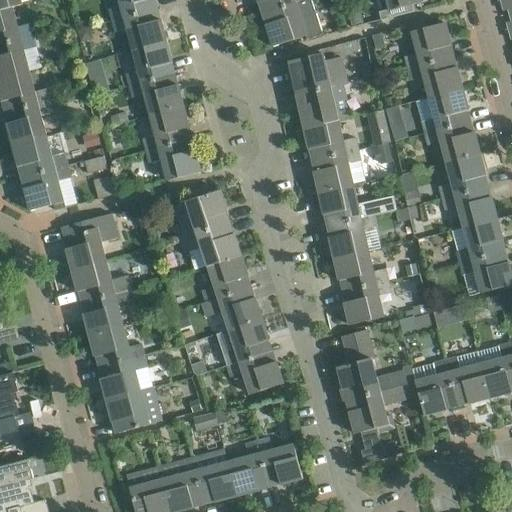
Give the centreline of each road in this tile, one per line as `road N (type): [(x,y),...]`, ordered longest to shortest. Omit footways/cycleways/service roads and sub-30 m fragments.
road 1 (residential): [(362,511),(342,474),(269,214),(274,168),(260,103),(196,54),(183,0)]
road 2 (residential): [(91,511),(17,227),(0,217)]
road 3 (residential): [(511,447),(418,471),(382,511)]
